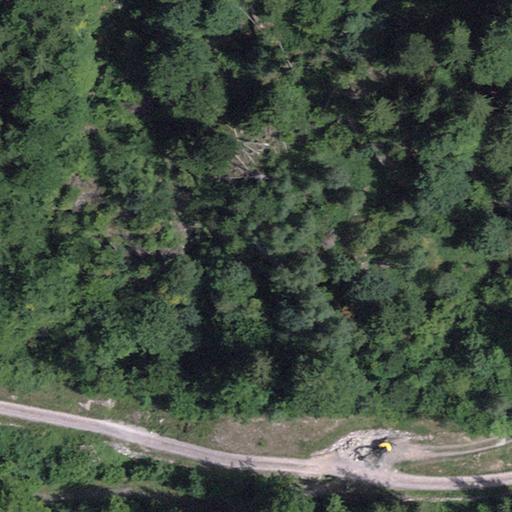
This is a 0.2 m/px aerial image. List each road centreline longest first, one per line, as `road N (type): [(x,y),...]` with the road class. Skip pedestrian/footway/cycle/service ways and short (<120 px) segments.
road 1 (track): [(511,479),(341,481),(220,465),(66,398),(0,387)]
road 2 (track): [(0,494),(118,489),(210,510),(249,506),(511,435)]
